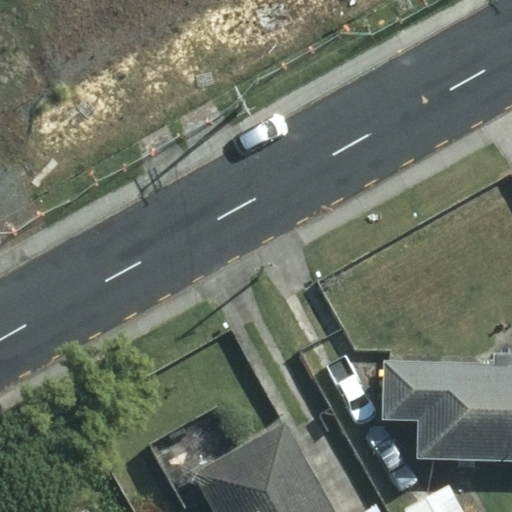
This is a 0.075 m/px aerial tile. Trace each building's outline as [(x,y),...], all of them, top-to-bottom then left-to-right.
[(110,44),(83,0),(0,0),(0,109),(94,54),(133,119),(210,73),(171,8),(110,44)] [(176,0),(183,11),(202,0),(176,0)] [(411,420),(410,457),(511,459),(511,358),(485,358),(484,371),(376,368),(375,419),(411,420)] [(356,511),(320,511),(275,431),(187,479),(205,511),(369,511),(366,507),(356,511)] [(452,511),(439,489),(396,511),(452,511)]
